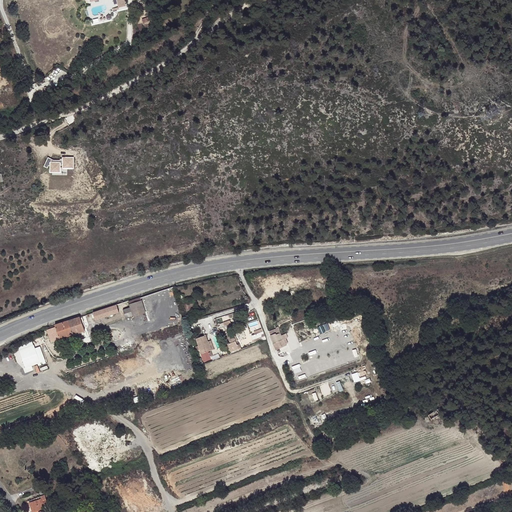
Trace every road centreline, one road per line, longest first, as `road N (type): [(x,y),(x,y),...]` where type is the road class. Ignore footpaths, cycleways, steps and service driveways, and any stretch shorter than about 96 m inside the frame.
road 1 (secondary): [(511,230),(220,259),(114,287),(0,331)]
road 2 (secondary): [(0,339),(216,268),(511,237)]
road 3 (unclassified): [(0,137),(126,84),(257,0)]
